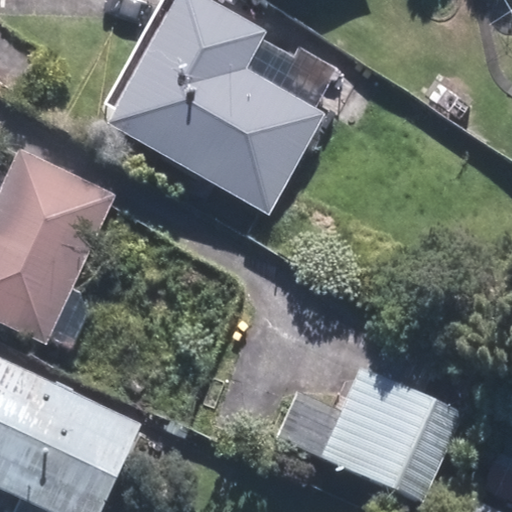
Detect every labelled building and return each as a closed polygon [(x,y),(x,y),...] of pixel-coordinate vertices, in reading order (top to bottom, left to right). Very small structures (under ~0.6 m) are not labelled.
[(207,0),(179,0),(108,126),(274,219),(331,117),(249,71),(270,35),(207,0)] [(0,326),(50,349),(118,196),(19,153),(0,196),(0,326)] [(511,258),(456,226),(426,278),(481,310),(511,258)] [(103,511),(144,428),(0,358),(0,486),(53,511),(103,511)] [(381,375),(336,461),(410,499),(455,414),(381,375)]
